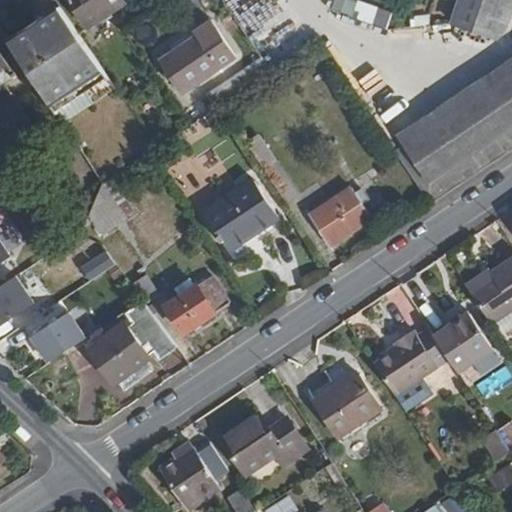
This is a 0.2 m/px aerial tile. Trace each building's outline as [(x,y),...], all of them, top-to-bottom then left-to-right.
[(126,2),(124,0),(71,0),(88,26),(126,2)] [(331,0),(329,9),(385,27),(390,10),(357,0),(331,0)] [(499,36),(511,0),(459,0),(453,21),(499,36)] [(111,85),(58,6),(8,37),(53,104),(86,82),(95,95),(111,85)] [(179,92),(235,53),(214,21),(195,33),(197,38),(170,55),(171,58),(161,64),(179,92)] [(5,86),(17,78),(0,53),(0,132),(3,137),(27,122),(5,86)] [(511,147),(511,56),(390,139),(431,202),(511,147)] [(392,92),(369,105),(376,117),(399,105),(392,92)] [(297,192),(270,151),(258,159),(284,199),(297,192)] [(228,247),(280,213),(255,177),(204,211),(228,247)] [(124,212),(131,208),(124,198),(118,202),(103,179),(89,212),(103,231),(127,216),(124,212)] [(328,241),(373,212),(352,183),(308,212),(328,241)] [(0,264),(11,258),(0,241),(0,264)] [(494,323),(511,310),(511,257),(491,271),(493,275),(471,289),(494,323)] [(109,273),(99,259),(81,271),(91,286),(109,273)] [(181,329),(227,299),(210,273),(164,304),(181,329)] [(0,321),(33,305),(17,274),(0,282),(0,321)] [(176,346),(147,307),(92,342),(116,380),(119,378),(124,386),(152,368),(146,359),(150,357),(147,352),(154,348),(160,356),(176,346)] [(66,311),(25,336),(41,363),(83,338),(66,311)] [(494,347),(471,312),(435,335),(450,358),(458,371),(494,347)] [(450,358),(435,335),(430,327),(417,335),(413,329),(395,341),(398,345),(373,362),(394,394),(450,358)] [(382,408),(358,370),(337,383),(333,378),(310,393),(338,436),(382,408)] [(309,447),(290,418),(272,429),(261,412),(222,437),(244,473),(276,453),(283,465),(309,447)] [(511,419),(496,430),(510,451),(511,449),(511,419)] [(493,461),(508,452),(494,430),(479,439),(493,461)] [(217,479),(230,471),(211,441),(197,450),(195,447),(162,468),(185,506),(219,484),(217,479)] [(245,511),(253,507),(242,490),(230,497),(239,511),(245,511)] [(463,511),(453,496),(442,503),(447,511),(463,511)] [(387,511),(380,501),(365,511),(387,511)]
